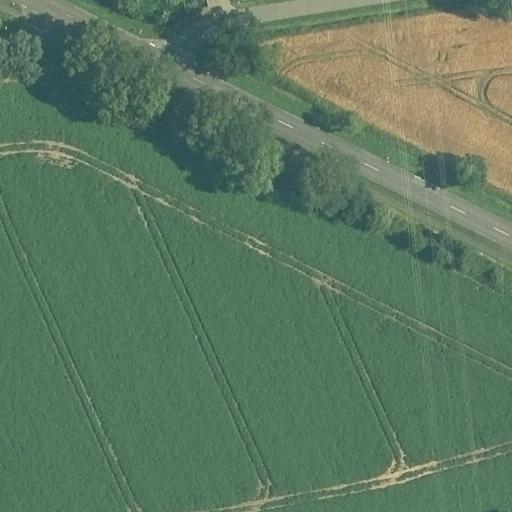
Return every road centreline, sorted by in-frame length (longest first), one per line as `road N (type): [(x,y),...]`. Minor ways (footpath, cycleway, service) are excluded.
road 1 (secondary): [(511,240),(144,58)]
road 2 (unclassified): [(376,0),(201,27),(158,43),(144,58)]
